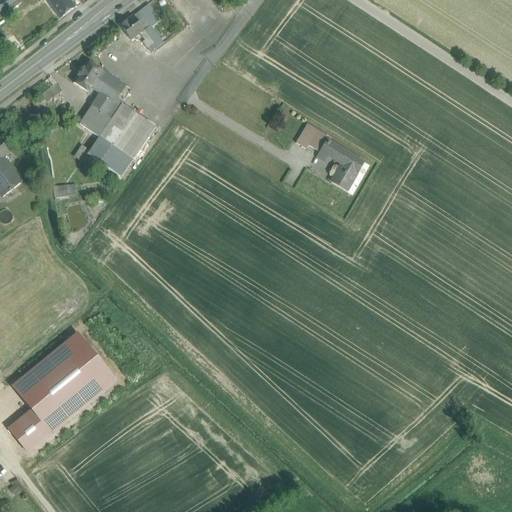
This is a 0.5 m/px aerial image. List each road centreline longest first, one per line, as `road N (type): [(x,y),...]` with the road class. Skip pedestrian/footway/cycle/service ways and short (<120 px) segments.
road 1 (unclassified): [(354,0),(511,102)]
road 2 (primary): [(0,92),(120,0)]
